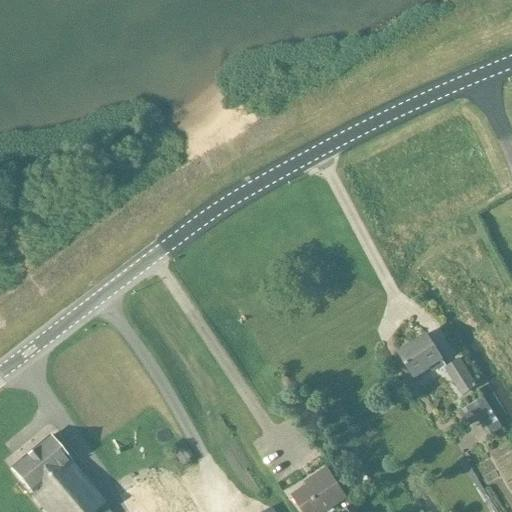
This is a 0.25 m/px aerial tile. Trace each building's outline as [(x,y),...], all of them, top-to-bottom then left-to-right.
[(425,335),(397,353),(414,378),(436,364),(440,371),(445,368),(446,367),(425,335)] [(459,359),(446,367),(445,368),(462,394),(476,386),(459,359)] [(459,411),(468,427),(478,421),(488,437),(502,429),(483,397),(459,411)] [(10,469),(28,492),(44,511),(108,511),(103,505),(71,465),(48,437),(10,469)] [(292,496),(302,511),(325,511),(345,499),(326,469),(312,478),(314,482),(292,496)] [(176,511),(160,485),(131,503),(136,511),(176,511)]
